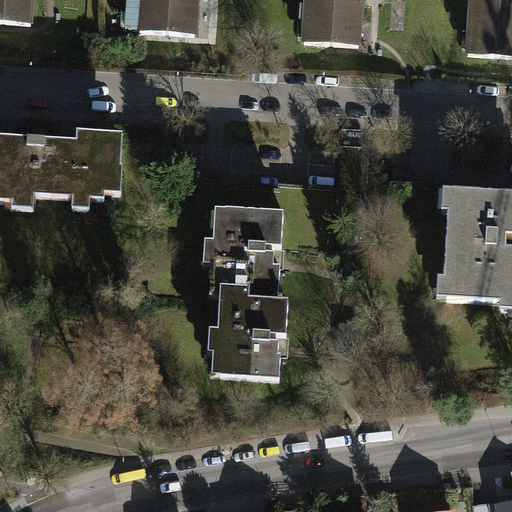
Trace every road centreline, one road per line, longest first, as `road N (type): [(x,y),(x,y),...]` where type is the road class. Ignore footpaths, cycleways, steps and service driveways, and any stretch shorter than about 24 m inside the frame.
road 1 (residential): [(0,79),(508,108)]
road 2 (secondary): [(511,442),(104,511)]
